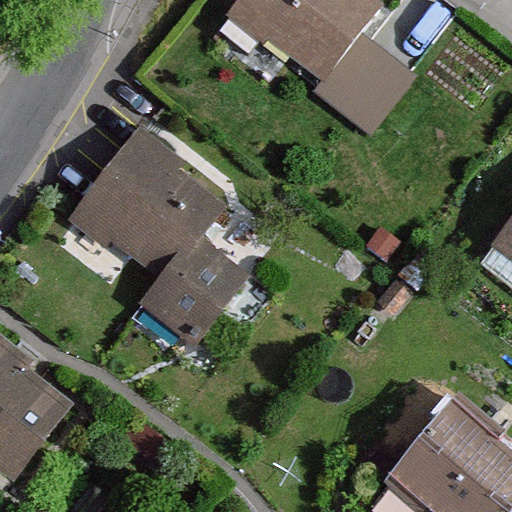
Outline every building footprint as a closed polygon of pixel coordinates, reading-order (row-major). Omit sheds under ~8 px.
[(231,0),(216,19),(310,94),(380,7),(372,0),(231,0)] [(129,133),(56,224),(91,252),(100,241),(147,279),(128,304),(184,349),(241,278),(195,241),(222,208),(129,133)] [(511,208),(479,252),(511,276),(511,208)] [(0,344),(0,476),(5,480),(60,404),(12,366),(19,357),(0,344)] [(446,395),(372,482),(407,511),(413,511),(418,507),(424,511),(505,511),(511,505),(511,466),(484,443),(492,434),(446,395)]
